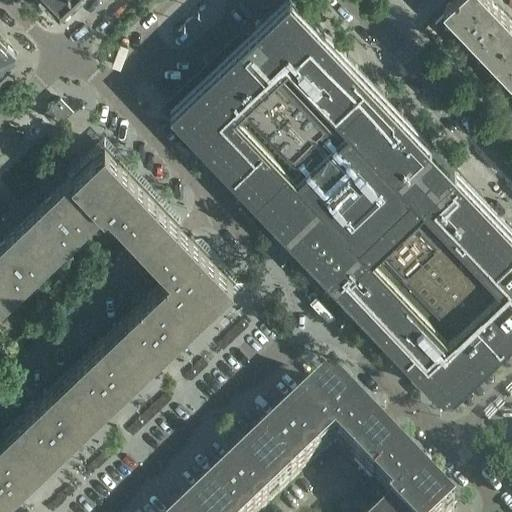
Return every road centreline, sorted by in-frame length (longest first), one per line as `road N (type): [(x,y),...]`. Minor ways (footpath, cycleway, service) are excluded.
road 1 (residential): [(321,316),(84,64),(61,60)]
road 2 (residential): [(321,316),(115,511)]
road 3 (residential): [(511,169),(381,29)]
road 4 (residential): [(293,511),(403,402)]
